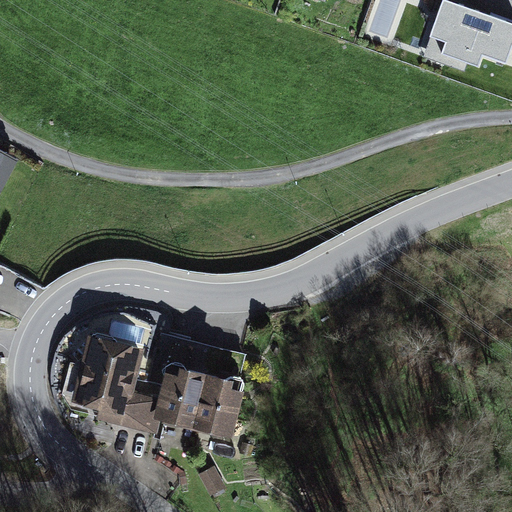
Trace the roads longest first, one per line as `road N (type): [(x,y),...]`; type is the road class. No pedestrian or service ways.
road 1 (unclassified): [(511,186),(264,313),(109,286),(78,296),(48,319),(30,379),(35,411),(67,449)]
road 2 (residential): [(511,119),(474,121),(290,173),(230,181),(103,171),(0,127)]
